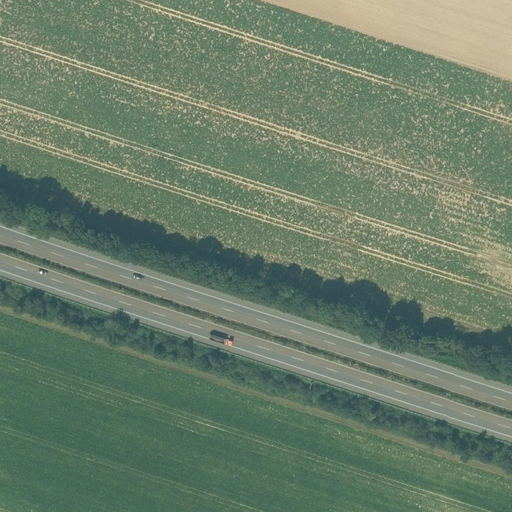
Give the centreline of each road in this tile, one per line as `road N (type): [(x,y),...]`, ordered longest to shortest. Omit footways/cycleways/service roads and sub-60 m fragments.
road 1 (motorway): [(511,389),(0,224)]
road 2 (motorway): [(0,257),(511,422)]
road 3 (track): [(0,305),(511,469)]
